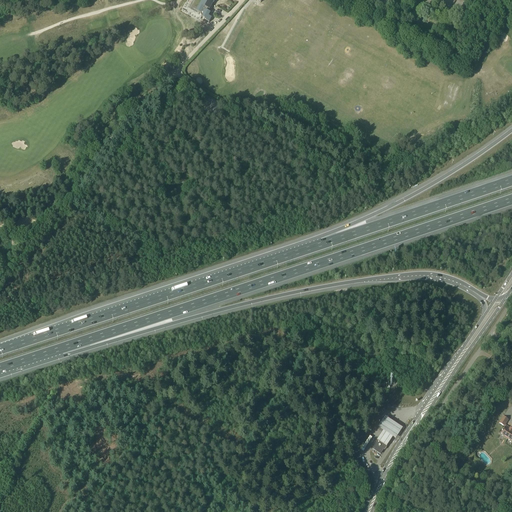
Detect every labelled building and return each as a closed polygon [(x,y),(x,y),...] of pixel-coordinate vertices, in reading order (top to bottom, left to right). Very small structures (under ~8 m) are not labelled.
[(214,0),(195,0),(191,8),(208,17),(211,14),(208,11),(214,0)] [(366,0),(366,1),(386,13),(393,0),(366,0)] [(201,17),(206,19),(205,20),(210,23),(212,19),(209,17),(209,18),(202,14),(201,17)] [(383,431),(377,440),(376,442),(386,448),(387,446),(393,437),(395,439),(402,429),(385,417),(378,428),(383,431)] [(508,421),(504,418),(503,417),(499,423),(504,427),(508,421)] [(511,430),(506,426),(501,434),(511,441),(511,430)] [(384,450),(386,448),(387,446),(386,446),(387,445),(387,444),(386,443),(386,442),(385,442),(385,441),(384,440),(383,440),(382,440),(381,439),(380,439),(379,440),(378,441),(377,440),(376,442),(375,444),(376,444),(373,449),(380,454),(384,450)]
